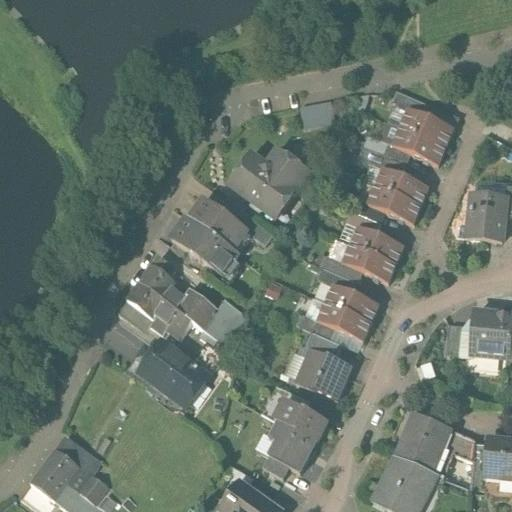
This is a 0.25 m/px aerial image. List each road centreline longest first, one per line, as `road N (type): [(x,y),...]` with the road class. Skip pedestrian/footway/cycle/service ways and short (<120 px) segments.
road 1 (residential): [(0,471),(53,410),(207,124),(279,89),(511,43)]
road 2 (residential): [(455,287),(432,243),(438,211),(480,121)]
road 3 (residential): [(383,379),(326,509)]
road 4 (residential): [(383,379),(477,417),(511,421)]
road 5 (residential): [(455,287),(413,308),(383,379)]
